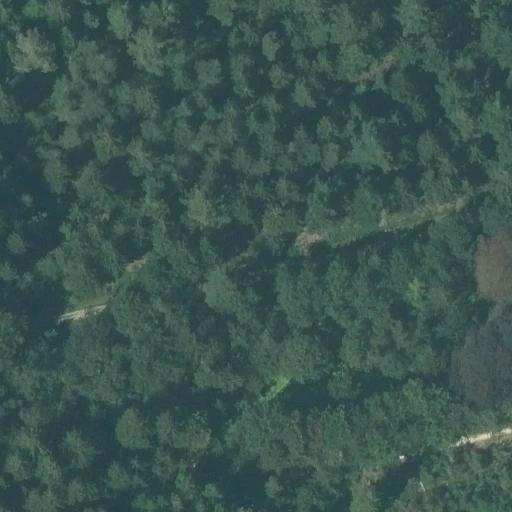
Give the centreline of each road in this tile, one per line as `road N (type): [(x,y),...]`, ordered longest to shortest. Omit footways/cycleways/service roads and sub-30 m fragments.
road 1 (track): [(0,339),(511,222)]
road 2 (track): [(286,511),(296,462),(511,406)]
